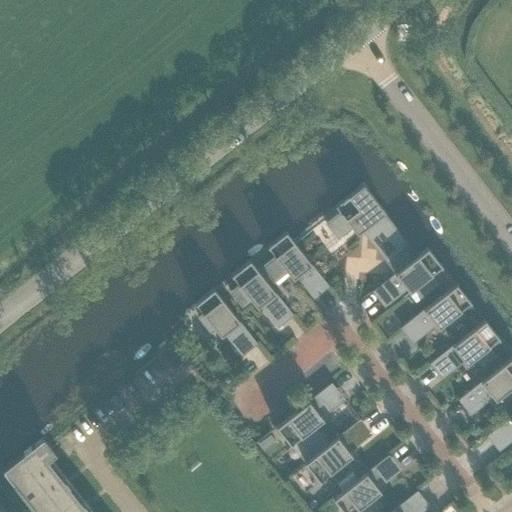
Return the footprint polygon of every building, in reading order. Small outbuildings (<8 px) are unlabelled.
[(382,214),(384,212),(361,184),(334,206),(339,213),(325,224),(337,239),(351,227),(356,234),(365,227),(371,234),(366,238),(386,262),(407,246),(382,214)] [(286,232),(268,246),(276,256),(262,267),(274,281),(287,271),(293,279),(299,274),(314,294),(326,284),(329,288),(330,287),(297,246),(286,232)] [(427,249),(417,257),(372,292),(372,293),(376,290),(385,302),(405,286),(409,292),(417,286),(424,295),(438,284),(431,275),(441,267),(427,249)] [(294,316),(250,260),(232,275),(240,285),(231,292),(242,307),(251,300),(257,307),(263,303),(278,322),(290,313),(293,317),(294,316)] [(470,303),(456,285),(400,328),(401,329),(404,326),(414,338),(433,322),(438,328),(446,323),(449,327),(464,316),(460,311),(470,303)] [(257,345),(213,290),(195,304),(203,314),(198,318),(209,333),(214,329),(220,337),(226,332),(241,351),(253,342),(256,346),(257,345)] [(484,320),(429,364),(429,365),(433,362),(442,374),(462,358),(467,364),(474,358),(481,367),(496,356),(488,346),(498,338),(484,320)] [(171,347),(162,354),(174,369),(183,362),(171,347)] [(511,356),(457,400),(458,401),(462,398),(471,410),(491,394),(495,400),(503,394),(506,399),(511,394),(511,356)] [(300,437),(314,455),(329,444),(314,426),(322,420),(317,414),(337,399),(327,387),(331,384),(330,383),(275,427),(290,446),(300,437)] [(511,415),(486,436),(487,437),(490,434),(499,446),(511,436),(511,415)] [(329,444),(314,455),(305,463),(320,481),(330,473),(337,482),(351,470),(344,461),(352,455),(347,449),(367,434),(357,422),(361,419),(360,418),(329,444)] [(257,445),(264,454),(277,444),(270,434),(257,445)] [(87,511),(46,460),(55,453),(43,438),(3,470),(36,511),(87,511)] [(376,486),(395,470),(386,458),(389,455),(334,499),(344,511),(354,511),(359,509),(361,511),(373,511),(380,506),(373,498),(381,491),(376,486)] [(416,511),(424,506),(414,494),(418,491),(417,491),(390,511),(416,511)]
